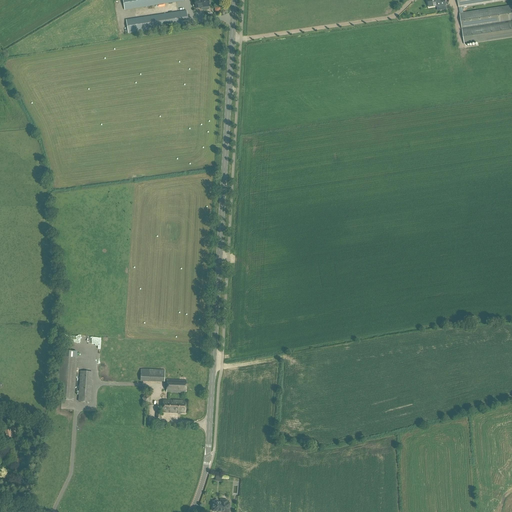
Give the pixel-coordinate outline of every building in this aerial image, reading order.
[(122,0),(124,10),(185,0),(184,0),(122,0)] [(195,4),(193,4),(193,7),(195,6),(195,8),(209,6),(208,0),(194,0),(195,4)] [(511,0),(458,0),(459,8),(511,0)] [(511,6),(460,14),(465,45),(511,38),(511,6)] [(186,11),(126,20),(128,33),(188,24),(186,11)] [(61,357),(58,400),(74,401),(77,358),(61,357)] [(141,369),(140,381),(163,382),(164,370),(141,369)] [(81,371),(78,401),(90,402),(93,372),(81,371)] [(167,380),(167,392),(186,393),(186,381),(167,380)] [(163,401),(163,413),(185,414),(186,401),(163,401)] [(6,429),(5,431),(7,438),(9,439),(13,438),(14,436),(12,430),(10,428),(6,429)] [(214,502),(213,510),(218,511),(226,511),(226,510),(229,510),(230,504),(227,504),(228,501),(222,500),(222,503),(219,503),(219,502),(219,501),(218,500),(217,500),(216,500),(216,501),(215,502),(214,502)]
